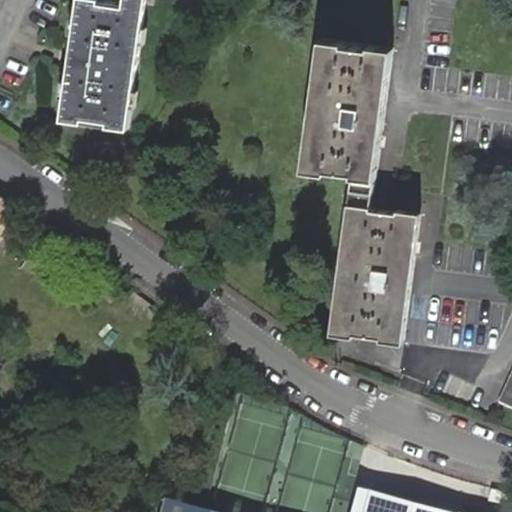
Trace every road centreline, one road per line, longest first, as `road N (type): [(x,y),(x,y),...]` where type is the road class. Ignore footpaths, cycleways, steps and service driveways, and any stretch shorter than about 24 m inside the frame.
road 1 (residential): [(389,421),(123,230),(0,154)]
road 2 (residential): [(511,339),(499,362),(434,354),(389,421)]
road 3 (residential): [(511,459),(389,421)]
